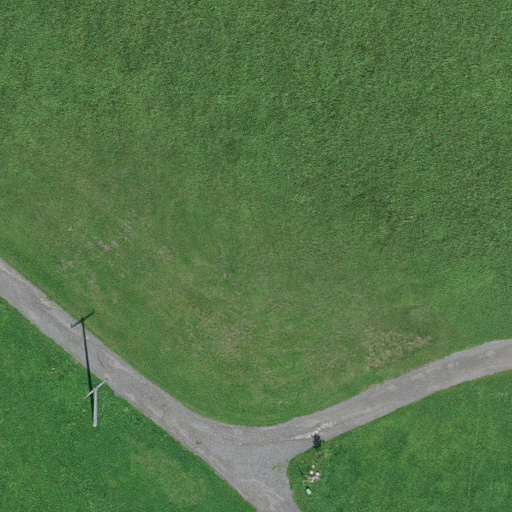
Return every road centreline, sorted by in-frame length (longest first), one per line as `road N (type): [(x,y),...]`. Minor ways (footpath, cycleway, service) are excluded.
road 1 (track): [(241,460),(57,338),(0,285)]
road 2 (residential): [(511,356),(451,369),(241,460)]
